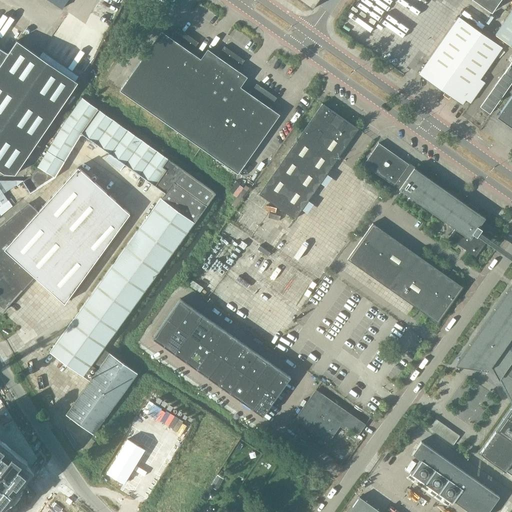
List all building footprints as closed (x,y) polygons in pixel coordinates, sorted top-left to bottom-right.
[(48,0),(61,9),(67,0),(48,0)] [(134,71),(154,85),(188,36),(178,28),(171,38),(161,32),(134,71)] [(198,43),(188,36),(154,85),(171,97),(157,117),(160,118),(201,59),(191,52),(198,43)] [(8,54),(0,65),(0,170),(4,174),(15,175),(78,83),(75,81),(40,57),(17,41),(8,54)] [(160,118),(179,132),(235,54),(224,46),(217,56),(208,49),(201,59),(160,118)] [(0,65),(8,54),(0,48),(0,65)] [(235,53),(235,54),(179,132),(199,146),(212,127),(240,87),(247,77),(237,70),(244,60),(235,53)] [(120,91),(157,117),(171,97),(154,85),(134,71),(120,91)] [(250,94),(240,87),(212,127),(199,146),(201,147),(215,128),(232,140),(267,91),(257,84),(250,94)] [(232,140),(252,154),(280,115),(270,108),(277,98),(267,91),(232,140)] [(511,95),(496,118),(511,128),(511,95)] [(50,353),(84,377),(215,194),(213,191),(82,98),(81,98),(65,122),(32,175),(23,181),(30,192),(55,177),(80,135),(82,135),(110,155),(107,160),(122,170),(125,165),(165,193),(161,199),(160,198),(50,353)] [(259,194),(295,219),(358,129),(322,104),(259,194)] [(215,128),(201,147),(238,173),(252,154),(232,140),(215,128)] [(456,229),(449,238),(476,257),(495,230),(483,221),(485,218),(476,212),(478,210),(469,203),(467,206),(414,168),(413,170),(408,166),(409,164),(379,143),(364,165),(399,189),(456,229)] [(0,227),(0,311),(2,312),(34,276),(45,285),(64,303),(129,214),(118,204),(78,168),(38,213),(28,204),(28,205),(0,227)] [(136,182),(139,177),(131,171),(128,176),(136,182)] [(0,205),(5,202),(7,201),(3,194),(23,181),(0,181),(0,205)] [(347,260),(437,323),(463,287),(372,224),(347,260)] [(267,273),(262,280),(367,354),(374,344),(270,270),(267,273)] [(510,287),(459,359),(471,367),(488,370),(492,365),(494,369),(511,403),(511,407),(496,430),(489,440),(482,450),(480,454),(481,455),(505,471),(511,475),(511,284),(510,287)] [(152,338),(263,416),(291,377),(180,299),(152,338)] [(92,365),(84,377),(90,381),(66,415),(93,434),(125,390),(129,384),(137,373),(120,361),(104,349),(92,365)] [(366,425),(316,390),(294,420),(328,443),(342,424),(358,435),(366,425)] [(0,511),(3,508),(1,506),(9,496),(11,498),(19,488),(16,486),(28,472),(27,472),(37,460),(0,400),(0,511)] [(452,503),(454,501),(469,511),(487,511),(499,496),(421,441),(412,454),(420,460),(410,474),(452,503)] [(211,486),(216,489),(223,478),(218,474),(211,486)] [(242,500),(250,504),(254,498),(239,489),(237,492),(244,496),(242,500)] [(380,511),(359,497),(348,511),(380,511)] [(70,511),(66,508),(64,509),(54,502),(46,511),(70,511)] [(190,511),(191,511),(180,503),(173,511),(190,511)]
